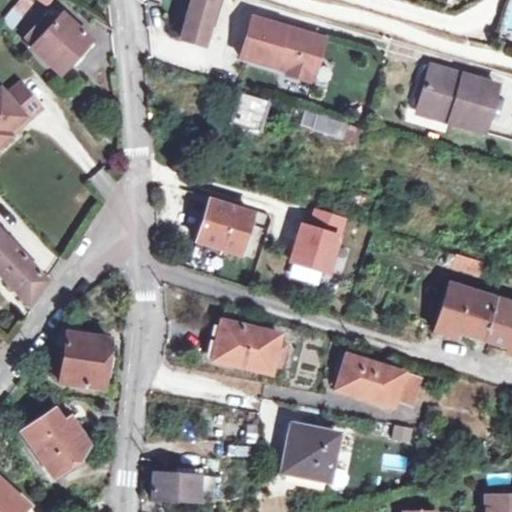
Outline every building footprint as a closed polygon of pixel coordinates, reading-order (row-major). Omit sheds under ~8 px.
[(21,0),(5,21),(13,28),(33,2),(30,0),(21,0)] [(191,0),(179,40),(203,46),(208,27),(216,0),(191,0)] [(222,0),(216,0),(208,27),(214,29),(222,0)] [(55,23),(48,17),(28,38),(35,45),(33,47),(61,73),(91,39),(64,13),(55,23)] [(252,19),(240,59),(287,73),(286,76),(310,83),(317,60),(313,59),(318,40),(319,39),(252,19)] [(318,40),(313,59),(317,60),(323,41),(318,40)] [(430,66),(417,107),(451,117),(449,124),(484,135),(498,87),(462,76),(460,81),(453,79),(454,74),(430,66)] [(26,120),(41,108),(20,83),(6,96),(0,88),(0,144),(11,135),(10,135),(7,131),(23,117),(26,120)] [(232,124),(259,132),(268,102),(242,94),(232,124)] [(415,114),(449,124),(451,117),(417,107),(415,114)] [(300,125),(312,130),(316,116),(304,112),(300,125)] [(316,116),(312,130),(341,139),(345,125),(316,116)] [(7,131),(10,135),(26,120),(23,117),(7,131)] [(365,209),(369,196),(350,190),(346,203),(365,209)] [(239,253),(252,212),(240,209),(242,201),(228,197),(226,204),(209,199),(196,240),(239,253)] [(315,208),(310,225),(342,233),(345,235),(350,218),(315,208)] [(310,225),(300,222),(289,262),(331,273),(342,233),(310,225)] [(0,273),(29,304),(47,280),(0,230),(0,273)] [(445,266),(479,277),(484,263),(448,253),(445,266)] [(437,330),(456,336),(458,329),(510,345),(508,352),(511,352),(511,304),(450,286),(437,330)] [(221,320),(216,340),(222,341),(218,360),(272,375),(281,336),(221,320)] [(60,383),(101,388),(102,381),(108,382),(115,338),(68,331),(64,355),(57,354),(55,367),(62,368),(61,377),(60,383)] [(212,359),(218,360),(222,341),(216,340),(212,359)] [(336,388),(392,406),(395,395),(414,401),(421,378),(348,355),(336,388)] [(61,377),(62,368),(55,367),(53,376),(61,377)] [(54,477),(71,465),(68,461),(82,452),(79,448),(79,432),(63,406),(56,410),(55,408),(24,429),(54,477)] [(397,439),(415,442),(418,428),(401,424),(397,439)] [(283,471),(329,479),(339,434),(292,425),(283,471)] [(199,497),(201,476),(155,474),(153,500),(199,501),(199,497)] [(216,477),(201,476),(199,497),(214,498),(216,477)] [(0,511),(22,511),(29,506),(0,477),(0,511)] [(511,511),(511,496),(506,497),(507,505),(479,505),(478,511),(511,511)]
